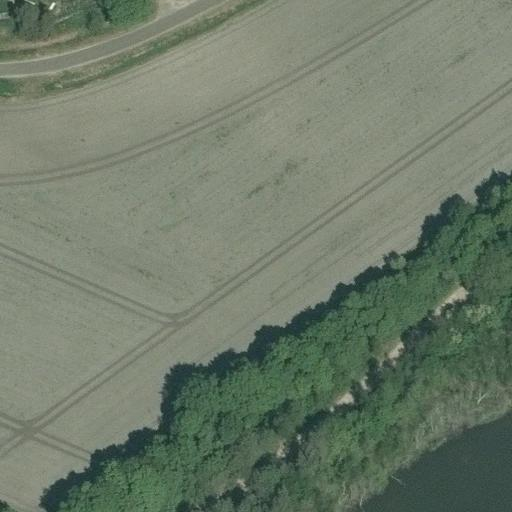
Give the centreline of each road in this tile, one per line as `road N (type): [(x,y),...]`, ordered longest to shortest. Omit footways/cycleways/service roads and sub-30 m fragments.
road 1 (track): [(206,511),(347,405),(511,257)]
road 2 (unclassified): [(0,71),(91,55),(212,0)]
